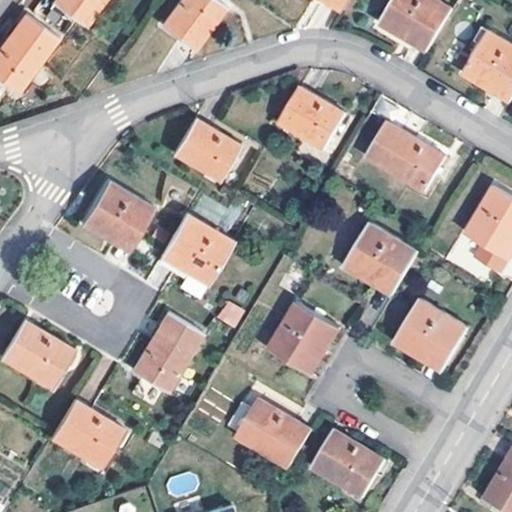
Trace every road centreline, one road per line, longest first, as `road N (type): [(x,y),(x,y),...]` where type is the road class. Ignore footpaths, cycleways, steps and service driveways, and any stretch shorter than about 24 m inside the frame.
road 1 (residential): [(67,127),(286,53),(326,50),(353,55),(511,149)]
road 2 (residential): [(442,464),(344,404),(340,382),(349,362),(372,356),(473,415)]
road 3 (residential): [(0,272),(93,329),(118,323),(129,304),(123,284),(31,225)]
